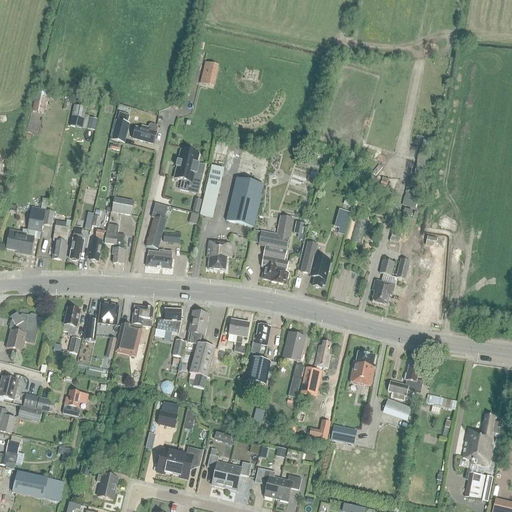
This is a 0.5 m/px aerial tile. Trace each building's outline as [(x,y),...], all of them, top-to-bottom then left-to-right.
[(29,112),(43,115),(47,95),(33,92),(29,112)] [(69,126),(81,129),(86,109),(73,106),(69,126)] [(116,121),(111,141),(123,144),(128,125),(127,124),(129,116),(118,114),(116,121)] [(156,134),(155,134),(157,128),(155,125),(150,124),(148,126),(147,128),(142,127),(141,129),(135,128),(132,139),(145,143),(145,142),(153,144),(156,134)] [(421,146),(417,162),(413,176),(423,179),(427,165),(433,140),(427,138),(425,147),(421,146)] [(222,149),(221,156),(235,157),(236,150),(222,149)] [(177,168),(174,179),(181,181),(179,190),(188,192),(188,193),(197,195),(204,166),(195,164),(198,155),(181,151),(178,162),(177,162),(175,168),(177,168)] [(223,170),(211,167),(204,197),(216,200),(223,170)] [(379,186),(385,188),(388,178),(383,176),(379,186)] [(226,222),(253,228),(263,186),(236,180),(226,222)] [(418,198),(411,196),(412,191),(407,189),(401,206),(414,210),(418,198)] [(111,213),(131,217),(133,203),(113,199),(111,213)] [(154,219),(145,247),(157,251),(166,218),(164,218),(167,209),(155,205),(151,218),(154,219)] [(31,208),(27,230),(41,232),(45,211),(40,210),(31,208)] [(98,228),(101,211),(94,210),(91,227),(98,228)] [(333,228),(337,229),(337,233),(346,235),(350,212),(336,210),(333,228)] [(43,226),(50,227),(53,213),(45,211),(43,226)] [(196,224),(198,215),(189,214),(188,223),(196,224)] [(258,247),(265,248),(263,257),(261,268),(263,269),(264,269),(261,280),(271,282),(270,283),(285,286),(286,279),(287,279),(288,274),(285,273),(288,263),(284,262),(293,220),(280,217),(276,236),(261,232),(258,247)] [(351,243),(359,245),(365,222),(357,220),(351,243)] [(293,233),(302,235),(304,224),(295,222),(293,233)] [(125,250),(125,248),(123,248),(124,236),(117,235),(118,226),(108,225),(105,237),(104,244),(116,245),(115,250),(112,249),(111,255),(113,256),(112,264),(121,265),(121,264),(123,265),(125,250)] [(66,243),(68,229),(55,227),(53,242),(55,242),(52,259),(63,261),(66,243)] [(82,248),(83,242),(80,241),(82,229),(74,228),(72,240),(73,240),(69,260),(71,260),(72,261),(75,262),(76,261),(78,261),(80,248),(82,248)] [(9,231),(6,250),(7,250),(21,253),(21,254),(30,256),(33,239),(34,238),(25,236),(25,234),(22,233),(9,231)] [(102,243),(104,233),(96,231),(94,242),(92,241),(90,248),(92,248),(89,261),(90,261),(91,262),(95,263),(97,262),(98,262),(102,243)] [(163,243),(179,244),(180,234),(174,233),(174,236),(164,235),(163,243)] [(229,258),(230,245),(208,243),(206,258),(209,259),(208,271),(225,272),(226,258),(229,258)] [(310,275),(310,274),(312,275),(314,278),(312,286),(314,287),(315,288),(317,289),(318,288),(321,289),(322,285),(324,286),(327,273),(329,272),(331,265),(324,264),(325,261),(326,262),(326,261),(314,258),(317,246),(307,243),(304,259),(301,272),(300,273),(310,275)] [(148,253),(146,267),(170,270),(172,253),(158,251),(158,253),(153,252),(148,252),(148,253)] [(379,274),(390,277),(394,263),(382,260),(379,274)] [(395,278),(405,281),(409,262),(400,260),(395,278)] [(391,296),(394,286),(374,281),(372,291),(374,292),(371,303),(386,307),(389,296),(391,296)] [(416,306),(414,314),(426,317),(429,309),(430,309),(434,292),(426,290),(428,282),(421,281),(419,288),(415,305),(416,306)] [(116,326),(118,307),(101,305),(98,324),(116,326)] [(150,328),(152,311),(134,308),(131,328),(121,326),(115,354),(136,358),(143,327),(150,328)] [(76,328),(80,312),(74,311),(74,310),(70,309),(68,310),(67,309),(63,325),(64,325),(62,332),(67,334),(67,336),(73,337),(75,328),(76,328)] [(32,315),(15,311),(12,321),(10,320),(6,338),(7,338),(5,347),(12,349),(12,350),(29,355),(32,344),(34,345),(38,327),(37,327),(39,318),(32,316),(32,315)] [(169,333),(178,335),(180,323),(181,312),(164,311),(164,321),(158,320),(157,320),(155,330),(164,332),(163,336),(168,337),(169,333)] [(186,344),(196,346),(201,347),(201,346),(208,317),(192,313),(187,334),(188,335),(186,344)] [(87,321),(85,340),(95,342),(97,322),(87,321)] [(231,321),(228,336),(237,337),(236,343),(241,344),(242,338),(246,339),(249,324),(231,321)] [(267,346),(270,328),(258,326),(256,336),(254,336),(251,353),(258,354),(260,345),(267,346)] [(281,360),(298,364),(304,338),(287,334),(281,360)] [(69,353),(76,355),(79,341),(73,339),(69,353)] [(110,339),(108,349),(113,350),(116,340),(110,339)] [(176,341),(173,357),(181,358),(184,343),(176,341)] [(236,343),(234,352),(241,354),(240,358),(245,359),(247,349),(241,347),(241,344),(236,343)] [(319,346),(314,367),(316,367),(317,367),(321,368),(327,370),(330,356),(328,355),(330,344),(322,343),(321,347),(319,346)] [(201,347),(196,346),(187,379),(194,381),(192,388),(202,390),(213,349),(201,346),(201,347)] [(349,384),(370,388),(374,367),(373,366),(375,357),(357,353),(355,362),(353,362),(349,384)] [(246,382),(265,386),(270,363),(251,359),(246,382)] [(404,403),(405,397),(406,397),(407,392),(420,395),(423,382),(416,381),(420,365),(409,363),(406,375),(405,375),(404,381),(407,382),(406,387),(390,383),(387,392),(392,394),(390,399),(404,403)] [(292,379),(288,397),(295,399),(300,380),(303,367),(295,365),(295,366),(294,365),(291,379),(292,379)] [(306,368),(301,392),(315,395),(321,368),(317,367),(316,367),(316,370),(306,368)] [(0,395),(4,397),(3,399),(13,401),(18,383),(2,379),(0,384),(0,395)] [(62,414),(78,418),(80,412),(77,411),(78,409),(79,403),(84,404),(86,395),(80,394),(70,392),(69,399),(66,398),(64,406),(66,406),(66,409),(63,408),(62,414)] [(25,396),(23,407),(34,410),(37,399),(25,396)] [(427,396),(425,404),(433,406),(434,406),(441,408),(454,411),(456,403),(427,396)] [(36,410),(52,414),(54,404),(39,400),(36,410)] [(393,403),(389,412),(408,419),(411,410),(393,403)] [(21,408),(19,415),(33,418),(33,421),(39,423),(41,413),(21,408)] [(0,410),(0,432),(10,435),(14,419),(5,417),(7,411),(1,410),(0,411),(0,410)] [(157,425),(174,429),(176,417),(160,413),(157,425)] [(190,414),(188,413),(185,422),(193,424),(194,420),(190,414)] [(499,435),(502,423),(497,422),(496,429),(492,428),(494,417),(485,416),(481,432),(468,429),(462,459),(471,461),(471,463),(488,467),(492,447),(490,446),(492,434),(499,435)] [(333,427),(330,441),(353,445),(354,438),(341,435),(342,429),(333,427)] [(214,440),(224,443),(225,437),(216,434),(214,440)] [(9,470),(11,464),(13,465),(18,444),(7,442),(4,456),(0,455),(0,465),(5,467),(5,469),(9,470)] [(177,453),(172,476),(179,477),(179,479),(187,481),(191,466),(198,467),(202,452),(188,449),(186,456),(177,453)] [(286,451),(278,449),(276,457),(284,459),(286,451)] [(165,474),(172,476),(177,453),(161,450),(156,473),(164,475),(165,474)] [(211,486),(223,489),(229,467),(217,464),(218,458),(209,456),(206,468),(215,470),(211,486)] [(229,467),(223,489),(236,492),(239,476),(248,478),(251,466),(242,464),(241,470),(229,467)] [(79,476),(87,477),(89,467),(82,465),(79,476)] [(0,479),(2,480),(3,476),(9,477),(10,472),(0,469),(0,479)] [(258,470),(254,484),(260,485),(261,483),(267,484),(266,486),(265,491),(263,498),(271,500),(272,499),(275,500),(275,501),(280,482),(273,480),(275,474),(258,470)] [(464,480),(468,481),(464,498),(487,503),(492,478),(471,474),(471,472),(466,471),(464,480)] [(17,473),(12,494),(58,503),(63,483),(17,473)] [(97,498),(112,501),(117,479),(102,476),(102,477),(98,476),(96,483),(100,484),(97,498)] [(280,482),(275,501),(276,501),(276,500),(279,501),(279,502),(287,504),(291,490),(298,492),(301,480),(288,477),(287,483),(280,482)] [(511,511),(511,506),(495,502),(492,511),(511,511)]
